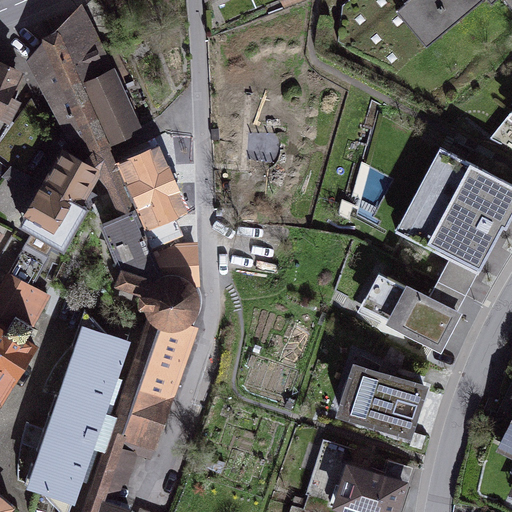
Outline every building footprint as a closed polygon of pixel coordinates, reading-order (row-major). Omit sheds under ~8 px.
[(511,0),(351,0),(343,7),(337,42),(397,73),(485,0),(491,6),(498,0),(511,0)] [(83,13),(52,35),(101,148),(150,124),(133,84),(118,89),(83,13)] [(99,150),(49,38),(30,59),(72,140),(90,154),(99,150)] [(0,130),(4,123),(7,125),(21,102),(6,95),(17,73),(0,64),(0,130)] [(31,106),(0,148),(0,153),(22,169),(49,131),(31,106)] [(134,209),(144,231),(175,219),(189,213),(160,143),(110,167),(129,212),(134,209)] [(511,201),(511,182),(440,143),(397,222),(477,266),(511,201)] [(87,162),(65,154),(47,186),(86,208),(94,196),(87,192),(94,181),(87,162)] [(24,226),(33,230),(29,239),(52,250),(55,242),(64,248),(86,208),(47,186),(24,226)] [(152,249),(134,209),(105,221),(123,269),(123,283),(139,288),(156,268),(152,249)] [(144,231),(152,249),(183,247),(175,219),(144,231)] [(52,250),(29,239),(0,290),(0,324),(8,330),(17,315),(33,324),(47,296),(33,287),(52,250)] [(189,282),(194,290),(203,289),(200,247),(183,247),(152,249),(156,268),(158,275),(163,273),(172,273),(181,276),(189,282)] [(459,309),(381,267),(363,299),(441,342),(459,309)] [(153,277),(146,283),(141,292),(139,301),(140,310),(144,319),(151,326),(160,330),(169,331),(178,329),(187,324),(193,317),(196,308),(197,299),(194,290),(189,282),(181,276),(172,273),(163,273),(158,275),(153,277)] [(86,312),(75,343),(58,364),(46,389),(62,397),(49,430),(27,425),(21,443),(42,450),(37,465),(41,467),(37,483),(61,511),(69,511),(131,342),(111,334),(86,312)] [(0,324),(0,403),(33,347),(24,340),(33,324),(17,315),(8,330),(0,324)] [(151,326),(115,440),(145,449),(161,448),(202,331),(187,324),(178,329),(169,331),(160,330),(151,326)] [(427,390),(348,368),(336,414),(415,436),(427,390)] [(511,428),(499,455),(511,461),(511,487),(508,496),(511,497),(511,428)] [(399,511),(409,484),(354,466),(340,509),(349,511),(399,511)] [(0,511),(6,511),(11,507),(0,499),(0,511)] [(134,511),(97,499),(92,511),(134,511)]
